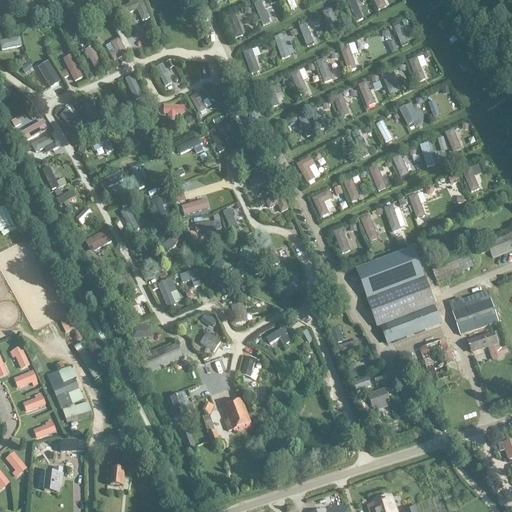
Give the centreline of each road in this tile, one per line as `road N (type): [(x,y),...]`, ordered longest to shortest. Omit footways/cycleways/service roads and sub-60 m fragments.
road 1 (residential): [(443,443),(367,332),(202,0)]
road 2 (track): [(192,511),(0,144)]
road 3 (unclassified): [(368,467),(232,511)]
